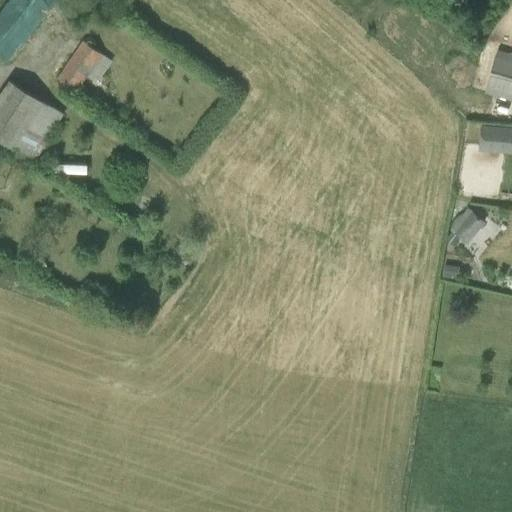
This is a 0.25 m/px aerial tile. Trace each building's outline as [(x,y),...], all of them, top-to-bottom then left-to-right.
[(10,0),(0,12),(0,57),(5,62),(53,5),(56,7),(60,3),(56,1),(56,0),(10,0)] [(102,78),(101,77),(112,61),(102,54),(82,41),(54,82),(74,95),(87,77),(105,90),(107,87),(99,81),(102,78)] [(511,99),(511,56),(496,51),(485,91),(511,99)] [(0,94),(0,138),(35,159),(63,114),(9,80),(0,94)] [(511,130),(480,128),(478,146),(511,149),(511,130)] [(472,212),(454,234),(466,244),(484,221),(472,212)] [(444,265),(443,276),(456,278),(458,267),(444,265)]
